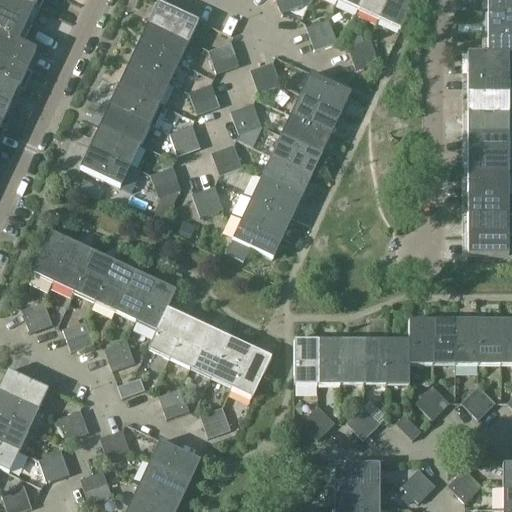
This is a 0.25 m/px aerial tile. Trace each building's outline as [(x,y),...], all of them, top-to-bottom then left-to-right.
[(0,0),(0,15),(26,27),(35,9),(13,0),(0,0)] [(13,0),(35,9),(39,0),(13,0)] [(302,7),(299,0),(286,0),(276,4),(280,15),(302,7)] [(358,13),(364,0),(338,0),(337,4),(358,13)] [(379,23),(389,0),(364,0),(358,13),(379,23)] [(400,33),(415,0),(389,0),(379,23),(400,33)] [(511,17),(511,0),(487,0),(487,18),(511,17)] [(197,23),(157,5),(147,26),(187,44),(197,23)] [(0,37),(17,46),(18,45),(26,27),(0,15),(0,37)] [(511,17),(487,18),(487,38),(511,38),(511,17)] [(328,22),(306,31),(310,42),(332,34),(328,22)] [(187,44),(147,26),(138,47),(178,65),(187,44)] [(336,45),(332,34),(310,42),(314,53),(336,45)] [(36,54),(18,45),(17,46),(0,37),(0,58),(27,72),(36,54)] [(511,58),(511,38),(487,38),(487,57),(487,58),(507,57),(507,59),(511,58)] [(369,42),(347,50),(351,61),(373,53),(369,42)] [(234,57),(230,46),(207,54),(211,65),(234,57)] [(178,65),(138,47),(128,68),(168,86),(178,65)] [(378,64),(373,53),(351,61),(355,72),(378,64)] [(238,69),(234,57),(211,65),(216,77),(238,69)] [(508,77),(507,59),(507,57),(487,58),(487,57),(467,57),(467,77),(508,77)] [(0,81),(19,90),(27,72),(0,58),(0,81)] [(280,88),(272,65),(260,69),(269,92),(280,88)] [(168,86),(128,68),(118,89),(158,107),(168,86)] [(269,92),(260,69),(249,74),(257,96),(269,92)] [(350,95),(346,93),(310,76),(301,97),(341,116),(350,95)] [(508,97),(508,77),(467,77),(467,97),(508,97)] [(0,103),(10,108),(19,90),(0,81),(0,103)] [(214,99),(210,87),(188,96),(192,107),(214,99)] [(158,107),(118,89),(109,110),(149,128),(158,107)] [(331,137),(341,116),(301,97),(291,118),(331,137)] [(508,117),(508,97),(467,97),(467,118),(508,117)] [(219,110),(214,99),(192,107),(196,118),(219,110)] [(0,125),(2,127),(10,108),(0,103),(0,125)] [(260,130),(252,107),(241,111),(249,134),(260,130)] [(149,128),(109,110),(99,130),(139,149),(149,128)] [(249,134),(241,111),(229,115),(238,138),(249,134)] [(508,138),(508,117),(467,118),(468,138),(508,138)] [(321,158),(331,137),(291,118),(281,139),(321,158)] [(195,140),(191,129),(168,137),(173,148),(195,140)] [(139,149),(99,130),(89,151),(129,170),(139,149)] [(508,158),(508,138),(468,138),(468,158),(508,158)] [(311,178),(321,158),(281,139),(271,160),(311,178)] [(199,152),(195,140),(173,148),(177,160),(199,152)] [(241,171),(232,148),(221,152),(230,175),(241,171)] [(129,170),(89,151),(80,172),(120,191),(129,170)] [(230,175),(221,152),(210,156),(218,179),(230,175)] [(508,178),(508,158),(468,158),(468,178),(508,178)] [(301,199),(311,178),(271,160),(262,181),(301,199)] [(153,189),(176,181),(172,170),(149,178),(153,189)] [(508,198),(508,178),(468,178),(468,199),(508,198)] [(180,192),(176,181),(153,189),(157,200),(180,192)] [(292,220),(301,199),(262,181),(252,202),(292,220)] [(222,212),(213,189),(202,193),(210,216),(222,212)] [(210,216),(202,193),(191,197),(199,220),(210,216)] [(508,219),(508,198),(468,199),(468,219),(508,219)] [(282,241),(292,220),(252,202),(242,222),(282,241)] [(511,218),(508,219),(468,219),(468,239),(511,238),(511,218)] [(272,262),(282,241),(242,222),(226,257),(243,265),(250,251),(272,262)] [(183,223),(177,237),(190,242),(195,229),(183,223)] [(52,285),(71,245),(50,236),(31,275),(52,285)] [(511,259),(511,238),(468,239),(468,259),(511,259)] [(73,295),(91,255),(71,245),(52,285),(73,295)] [(94,304),(112,265),(91,255),(73,295),(94,304)] [(115,314),(133,274),(112,265),(94,304),(115,314)] [(136,324),(154,284),(133,274),(115,314),(136,324)] [(175,294),(154,284),(136,324),(155,333),(156,333),(166,312),(167,312),(175,294)] [(44,306),(21,314),(25,325),(48,317),(44,306)] [(187,322),(167,312),(166,312),(156,333),(155,333),(147,351),(168,361),(187,322)] [(52,328),(48,317),(25,325),(29,336),(52,328)] [(208,331),(187,322),(168,361),(189,371),(208,331)] [(511,367),(511,323),(501,324),(501,367),(511,367)] [(432,367),(431,324),(408,324),(408,344),(408,367),(409,367),(432,367)] [(455,367),(455,324),(431,324),(432,367),(455,367)] [(478,367),(478,324),(455,324),(455,367),(478,367)] [(501,367),(501,324),(478,324),(478,367),(501,367)] [(85,326),(62,334),(66,345),(89,337),(85,326)] [(228,341),(208,331),(189,371),(210,381),(228,341)] [(93,347),(89,337),(66,345),(70,356),(93,347)] [(231,390),(249,351),(228,341),(210,381),(231,390)] [(316,388),(316,344),(293,344),(293,388),(316,388)] [(339,388),(339,344),(316,344),(316,388),(339,388)] [(362,388),(362,344),(339,344),(339,388),(362,388)] [(385,388),(385,344),(362,344),(362,388),(385,388)] [(408,344),(385,344),(385,388),(409,388),(409,367),(408,367),(408,344)] [(126,345),(104,352),(108,363),(130,356),(126,345)] [(271,361),(249,351),(231,390),(252,401),(271,361)] [(134,366),(130,356),(108,363),(112,374),(134,366)] [(48,392),(8,373),(0,390),(0,395),(38,413),(48,392)] [(122,402),(143,394),(139,382),(117,390),(122,402)] [(440,415),(448,407),(431,390),(423,399),(440,415)] [(469,415),(486,398),(477,390),(460,407),(469,415)] [(180,392),(158,400),(162,411),(184,403),(180,392)] [(38,413),(0,395),(0,420),(28,434),(38,413)] [(477,424),(494,407),(486,398),(469,415),(477,424)] [(440,415),(423,399),(415,407),(431,423),(440,415)] [(188,415),(184,403),(162,411),(166,423),(188,415)] [(317,410),(308,419),(325,435),(333,427),(317,410)] [(203,430),(226,422),(222,411),(199,419),(203,430)] [(362,411),(354,419),(371,435),(379,427),(362,411)] [(84,425),(80,415),(57,423),(61,434),(84,425)] [(403,418),(395,427),(412,444),(420,435),(403,418)] [(325,435),(308,419),(300,427),(316,444),(325,435)] [(371,435),(354,419),(346,427),(362,444),(371,435)] [(28,434),(0,420),(0,446),(18,455),(28,434)] [(230,433),(226,422),(203,430),(207,442),(230,433)] [(88,436),(84,425),(61,434),(65,444),(88,436)] [(130,456),(122,434),(111,438),(118,461),(130,456)] [(118,461),(111,438),(100,442),(108,464),(118,461)] [(200,462),(198,462),(160,444),(150,465),(190,483),(200,462)] [(0,446),(0,471),(8,476),(18,455),(0,446)] [(64,467),(60,456),(38,464),(43,475),(64,467)] [(180,504),(190,483),(150,465),(141,486),(180,504)] [(378,489),(378,467),(335,466),(335,489),(378,489)] [(511,466),(503,466),(503,489),(511,489),(511,466)] [(69,478),(64,467),(43,475),(47,487),(69,478)] [(434,490),(417,474),(409,482),(425,498),(434,490)] [(455,499),(472,482),(464,474),(447,490),(455,499)] [(111,497),(103,476),(91,480),(100,501),(111,497)] [(100,501),(91,480),(80,484),(88,506),(100,501)] [(425,498),(409,482),(401,490),(417,506),(425,498)] [(481,490),(472,482),(455,499),(464,507),(481,490)] [(142,511),(176,511),(180,504),(141,486),(131,507),(142,511)] [(364,511),(378,511),(378,489),(335,489),(335,511),(364,511)] [(511,511),(511,489),(503,489),(502,511),(511,511)] [(31,511),(23,490),(12,494),(18,511),(31,511)] [(18,511),(12,494),(1,498),(6,511),(18,511)]
